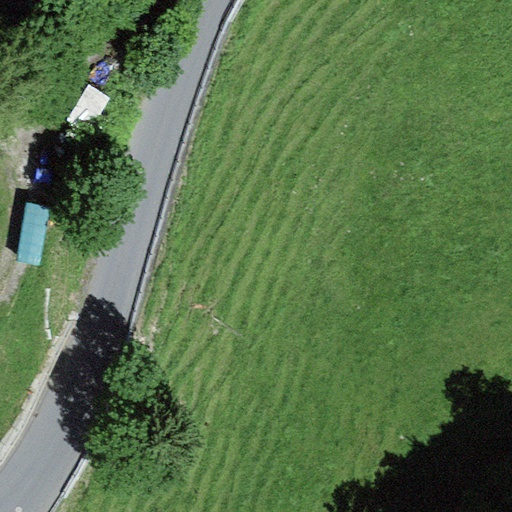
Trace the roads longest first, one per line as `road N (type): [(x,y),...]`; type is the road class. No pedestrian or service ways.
road 1 (tertiary): [(8,511),(41,464),(95,345),(161,129),(212,0)]
road 2 (track): [(152,0),(15,138),(0,138)]
